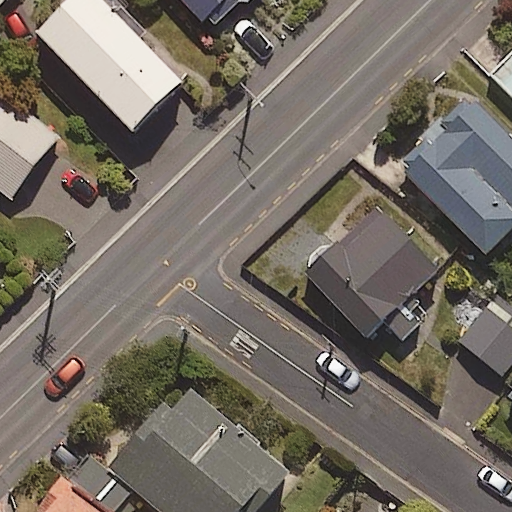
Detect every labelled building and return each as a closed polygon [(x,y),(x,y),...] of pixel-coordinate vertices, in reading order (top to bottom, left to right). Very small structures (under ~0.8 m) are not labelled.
[(175,81),(96,0),(63,0),(31,32),(125,129),(175,81)] [(178,0),(206,31),(240,0),(178,0)] [(511,49),(488,74),(511,97),(511,49)] [(0,194),(6,198),(53,136),(0,96),(0,194)] [(511,142),(466,96),(395,166),(482,255),(511,224),(511,142)] [(433,273),(377,210),(305,275),(363,339),(381,323),(398,342),(418,324),(400,303),(433,273)] [(511,362),(511,328),(487,307),(458,342),(500,377),(511,362)] [(253,511),(286,475),(179,382),(105,466),(157,511),(240,511),(241,511),(253,511)] [(97,511),(56,480),(31,511),(97,511)]
